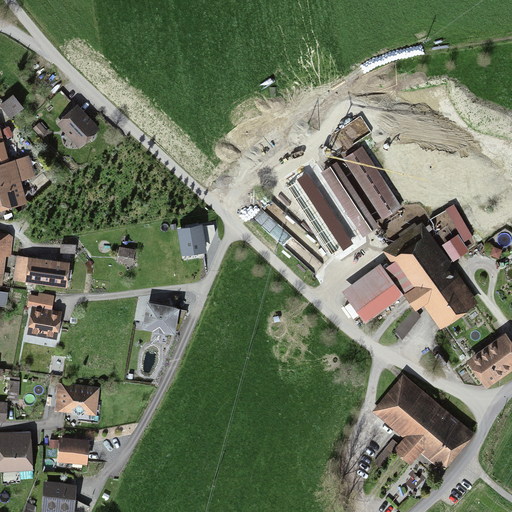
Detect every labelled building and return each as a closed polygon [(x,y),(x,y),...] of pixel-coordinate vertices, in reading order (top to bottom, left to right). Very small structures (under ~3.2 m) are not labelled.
[(59,91),(48,101),(58,112),(70,102),(59,91)] [(13,95),(2,105),(12,117),(24,108),(13,95)] [(96,129),(77,108),(61,123),(79,144),(96,129)] [(2,118),(0,118),(0,159),(0,160),(14,156),(2,118)] [(363,147),(345,158),(383,217),(401,205),(363,147)] [(0,160),(0,207),(33,199),(27,177),(40,173),(34,151),(14,156),(0,160)] [(334,165),(322,173),(362,234),(373,226),(334,165)] [(184,253),(198,251),(203,248),(204,253),(209,252),(216,234),(215,225),(195,228),(180,230),(184,253)] [(469,301),(417,227),(388,248),(397,261),(401,259),(420,286),(406,296),(414,307),(427,297),(443,319),(469,301)] [(11,236),(0,234),(0,278),(2,279),(5,253),(9,254),(11,236)] [(76,244),(62,244),(62,252),(76,253),(76,244)] [(134,252),(121,249),(119,257),(132,261),(134,252)] [(67,263),(17,255),(13,276),(63,284),(67,263)] [(403,295),(385,270),(348,297),(366,322),(403,295)] [(185,307),(147,300),(142,330),(179,336),(185,307)] [(60,315),(35,310),(30,330),(56,335),(60,315)] [(490,355),(476,365),(487,382),(511,364),(511,345),(511,346),(505,337),(495,343),(497,346),(488,352),(490,355)] [(464,433),(400,381),(379,406),(411,433),(397,450),(410,460),(424,443),(443,459),(464,433)] [(20,383),(11,382),(9,398),(18,399),(20,383)] [(103,386),(60,382),(57,420),(100,424),(103,386)] [(31,433),(0,433),(0,465),(27,465),(26,442),(31,441),(31,433)] [(92,437),(63,435),(61,462),(90,463),(92,437)] [(386,449),(376,460),(382,465),(392,454),(386,449)] [(76,487),(47,485),(44,503),(72,506),(69,511),(85,511),(89,506),(76,499),(76,487)]
